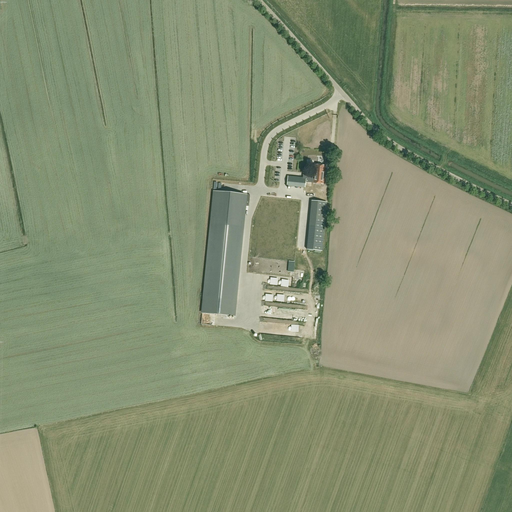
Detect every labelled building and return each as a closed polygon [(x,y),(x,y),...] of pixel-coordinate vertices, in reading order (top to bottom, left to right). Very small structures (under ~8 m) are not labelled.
[(315,165),(313,183),(323,184),(325,166),(315,165)] [(306,178),(288,176),(287,186),(305,188),(306,178)] [(245,205),(249,206),(250,195),(214,192),(204,297),(236,300),(245,205)] [(311,201),(307,250),(322,251),(327,202),(311,201)] [(236,300),(204,297),(202,314),(234,317),(236,300)] [(407,464),(409,457),(403,456),(401,463),(407,464)]
